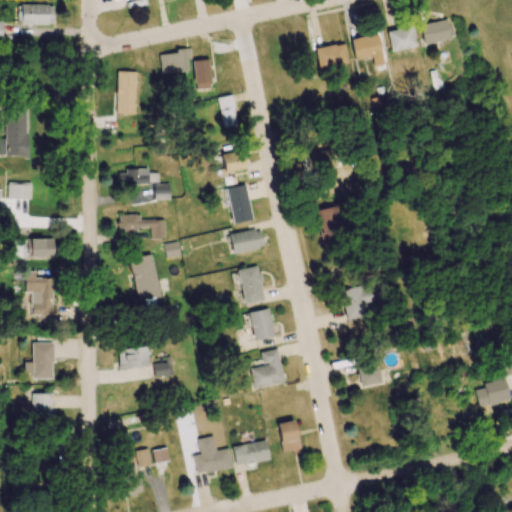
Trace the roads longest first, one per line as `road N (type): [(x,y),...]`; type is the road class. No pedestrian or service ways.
road 1 (residential): [(89,511),(90,0)]
road 2 (residential): [(344,511),(240,18)]
road 3 (residential): [(511,448),(211,511)]
road 4 (residential): [(325,0),(90,49)]
